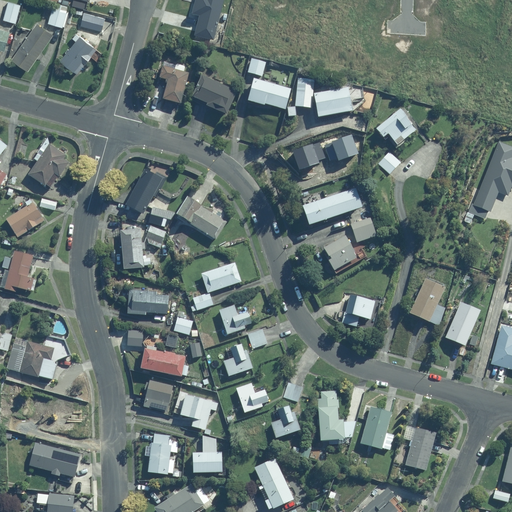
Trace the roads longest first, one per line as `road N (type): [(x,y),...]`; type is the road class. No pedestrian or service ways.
road 1 (residential): [(111,125),(195,149),(233,175),(259,209),(293,304),(321,344),(370,368),(485,399)]
road 2 (residential): [(111,125),(86,205),(81,279),(109,382),(115,511)]
road 3 (residential): [(111,125),(143,0)]
road 4 (residential): [(444,511),(485,399)]
